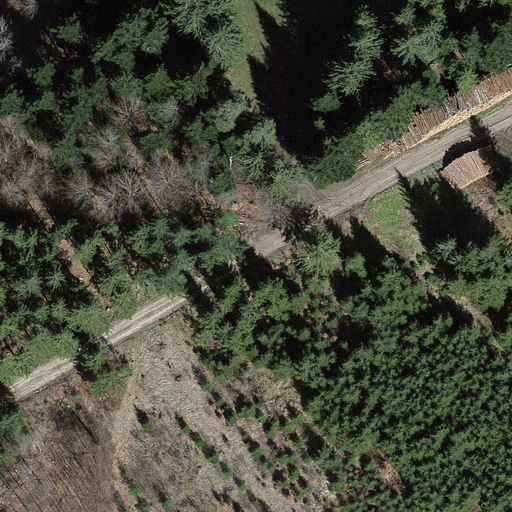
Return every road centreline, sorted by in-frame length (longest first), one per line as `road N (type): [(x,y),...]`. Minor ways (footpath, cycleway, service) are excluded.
road 1 (track): [(511,115),(0,400)]
road 2 (track): [(511,249),(447,250),(310,221)]
road 3 (track): [(121,334),(110,511)]
